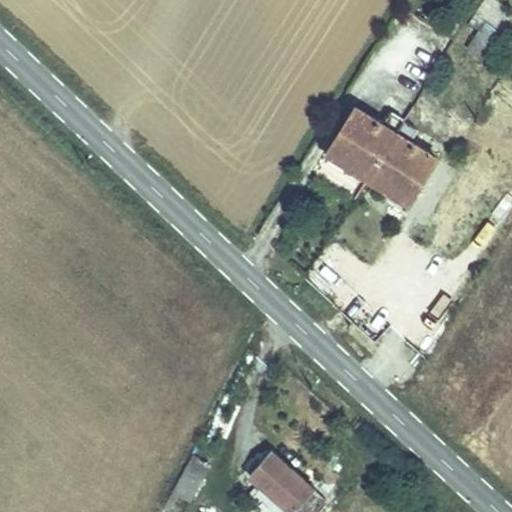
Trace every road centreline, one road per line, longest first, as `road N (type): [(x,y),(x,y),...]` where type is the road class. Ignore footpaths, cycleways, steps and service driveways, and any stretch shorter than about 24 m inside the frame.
road 1 (secondary): [(0,42),(494,511)]
road 2 (track): [(350,381),(511,196)]
